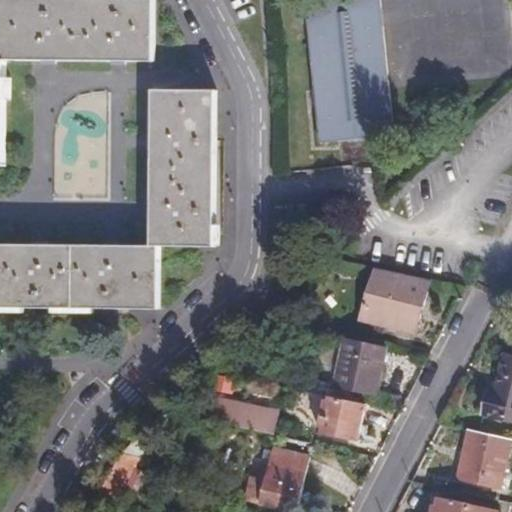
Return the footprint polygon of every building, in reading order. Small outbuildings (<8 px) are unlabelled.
[(0,0),(0,56),(2,57),(148,58),(148,0),(0,0)] [(377,0),(303,0),(318,146),(392,139),(377,0)] [(212,89),(149,88),(147,245),(155,245),(211,245),(212,89)] [(0,306),(154,308),(155,245),(147,245),(0,243),(0,306)] [(356,262),(332,258),(330,267),(355,271),(356,262)] [(416,302),(422,276),(368,265),(357,320),(410,331),(416,302)] [(376,366),(380,345),(341,336),(339,343),(333,371),(330,385),(370,394),(376,366)] [(333,371),(339,343),(314,338),(307,366),(333,371)] [(233,372),(252,355),(238,340),(219,356),(233,372)] [(481,390),(476,413),(511,420),(511,357),(500,355),(496,372),(492,392),(481,390)] [(358,419),(362,402),(322,394),(314,430),(354,439),(355,433),(358,419)] [(206,396),(202,416),(269,429),(273,411),(274,409),(221,398),(211,396),(206,396)] [(163,438),(148,423),(132,438),(147,454),(163,438)] [(494,489),(504,440),(462,431),(457,454),(452,480),(494,489)] [(266,458),(262,479),(247,475),(242,497),(293,509),(300,479),(305,457),(263,448),(261,457),(266,458)] [(137,455),(119,450),(93,495),(115,499),(137,455)] [(485,511),(433,500),(431,508),(428,507),(426,511),(485,511)]
